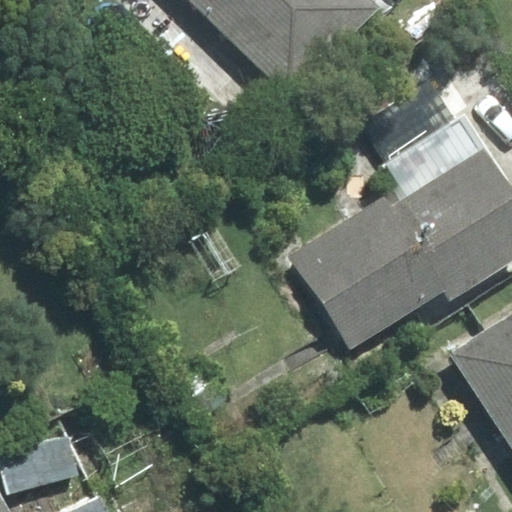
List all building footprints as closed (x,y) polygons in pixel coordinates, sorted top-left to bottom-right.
[(179,0),(280,98),(365,11),(353,0),(179,0)] [(511,218),(478,157),(288,262),(338,354),(511,257),(511,218)] [(511,312),(442,354),(511,474),(511,312)] [(51,429),(0,448),(0,485),(5,499),(69,475),(51,429)] [(99,511),(91,496),(60,511),(99,511)]
